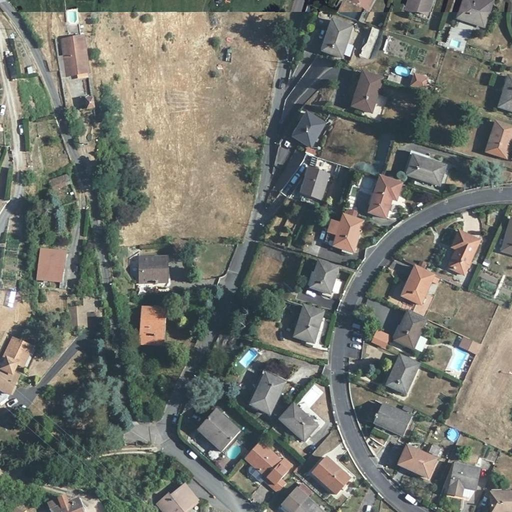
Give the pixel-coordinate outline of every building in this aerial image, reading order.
[(352,0),(367,8),(371,0),(352,0)] [(431,0),(408,0),(406,8),(427,15),(431,0)] [(492,1),(490,0),(463,0),(457,18),(484,28),(492,1)] [(68,12),(69,23),(79,22),(78,11),(68,12)] [(352,27),(332,21),(322,51),(342,58),(352,27)] [(86,58),(83,35),(60,38),(63,56),(65,56),(69,75),(88,72),(86,58)] [(464,49),(465,42),(454,39),(452,47),(464,49)] [(383,79),(363,73),(352,106),(372,113),(383,79)] [(411,87),(429,91),(431,78),(413,74),(411,87)] [(511,78),(508,77),(498,107),(511,111),(511,78)] [(94,108),(93,99),(86,100),(87,109),(94,108)] [(324,125),(307,115),(293,138),(310,148),(324,125)] [(511,140),(511,127),(495,122),(486,152),(506,159),(511,140)] [(446,168),(413,157),(407,176),(439,187),(446,168)] [(329,174),(309,168),(301,195),(321,201),(329,174)] [(64,176),(66,183),(67,186),(72,185),(69,174),(64,176)] [(66,183),(64,176),(50,180),(52,187),(66,183)] [(402,184),(380,177),(368,214),(385,219),(391,200),(396,201),(402,184)] [(363,222),(344,216),(333,247),(353,253),(363,222)] [(511,219),(502,252),(511,255),(511,219)] [(479,241),(458,232),(451,249),(456,251),(448,268),(464,276),(479,241)] [(65,253),(41,251),(38,276),(51,277),(51,281),(61,282),(65,253)] [(167,283),(168,258),(140,258),(141,283),(167,283)] [(338,268),(319,262),(311,289),(329,295),(338,268)] [(434,276),(415,267),(402,297),(421,306),(432,282),(434,276)] [(440,279),(434,276),(432,282),(437,285),(440,279)] [(15,292),(8,291),(4,305),(12,307),(15,292)] [(93,294),(85,294),(85,304),(74,303),(73,320),(85,321),(86,310),(92,310),(93,294)] [(324,313),(304,307),(294,337),(313,344),(324,313)] [(165,311),(143,310),(140,342),(162,343),(165,311)] [(427,320),(407,312),(394,341),(413,350),(427,320)] [(385,349),(391,336),(377,330),(371,343),(385,349)] [(233,336),(233,351),(245,351),(245,335),(233,336)] [(28,346),(13,339),(4,359),(6,360),(2,368),(0,366),(0,379),(0,390),(11,396),(20,377),(14,374),(18,366),(19,367),(28,346)] [(481,345),(471,340),(468,348),(469,350),(477,353),(481,345)] [(33,349),(28,346),(19,367),(24,368),(33,349)] [(239,360),(245,367),(257,356),(252,350),(239,360)] [(419,365),(400,356),(387,386),(406,394),(419,365)] [(285,384),(266,375),(251,406),(270,415),(285,384)] [(317,426),(293,405),(280,420),(304,441),(317,426)] [(412,418),(382,405),(374,424),(404,437),(412,418)] [(239,432),(216,411),(198,431),(221,451),(239,432)] [(281,461),(260,442),(244,458),(257,470),(266,478),(263,482),(271,489),(273,488),(277,493),(284,486),(279,481),(292,467),(283,459),(281,461)] [(436,460),(407,446),(399,465),(428,479),(436,460)] [(350,480),(325,459),(312,473),(336,495),(350,480)] [(455,464),(452,463),(446,497),(463,501),(470,501),(475,491),(479,469),(455,464)] [(266,478),(257,470),(254,474),(263,482),(266,478)] [(184,511),(197,501),(185,485),(169,497),(168,495),(157,504),(163,511),(184,511)] [(311,493),(301,485),(281,508),(284,511),(322,511),(307,498),(311,493)] [(511,511),(511,493),(491,494),(490,511),(511,511)] [(68,505),(65,498),(59,500),(59,501),(49,505),(52,511),(68,505)] [(82,511),(78,501),(68,505),(52,511),(82,511)]
